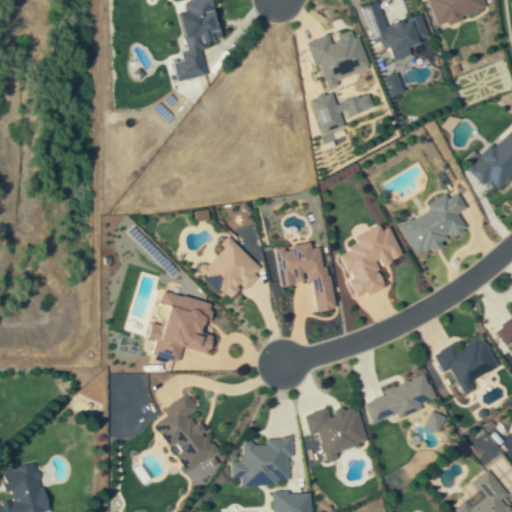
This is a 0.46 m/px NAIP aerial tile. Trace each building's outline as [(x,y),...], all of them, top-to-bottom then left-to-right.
[(206,75),(200,46),(223,41),(214,0),(191,0),(184,1),(186,13),(180,14),(188,50),(180,52),(182,61),(173,63),(177,81),(206,75)] [(427,0),(436,26),(487,10),(483,0),(427,0)] [(361,7),(374,43),(380,41),(383,50),(390,47),(395,61),(413,55),(410,47),(430,40),(421,14),(386,26),(377,1),(361,7)] [(307,44),(314,66),(320,64),(328,89),(341,85),(338,76),(368,67),(358,37),(353,38),(350,29),(307,44)] [(404,93),(398,73),(384,77),(391,97),(404,93)] [(310,100),(323,135),(346,127),(333,92),(310,100)] [(445,133),(455,121),(447,114),(437,125),(445,133)] [(493,189),(511,174),(511,131),(510,129),(463,167),(477,185),(485,179),(493,189)] [(411,256),(437,243),(436,242),(462,228),(454,211),(461,207),(454,192),(444,198),(441,193),(421,204),(424,209),(394,224),(411,256)] [(334,256),(351,298),(381,286),(372,266),(398,255),(386,227),(376,231),(374,226),(341,240),(345,251),(334,256)] [(220,248),(197,272),(207,281),(205,282),(224,299),(235,286),(240,290),(259,270),(222,237),(215,244),(220,248)] [(275,286),(306,281),(311,312),(329,309),(318,241),(282,247),(269,249),(275,286)] [(207,304),(159,291),(155,307),(159,308),(152,336),(151,336),(146,353),(172,360),(176,347),(202,353),(207,335),(200,333),(207,304)] [(511,346),(511,300),(504,306),(510,316),(490,330),(501,346),(508,341),(511,346)] [(428,355),(437,372),(445,368),(459,395),(470,389),(465,381),(494,365),(477,335),(451,349),(448,344),(428,355)] [(430,398),(421,373),(378,389),(380,395),(360,403),(367,423),(392,414),(394,418),(418,409),(416,404),(430,398)] [(182,472),(213,454),(195,422),(190,425),(184,414),(192,410),(182,393),(158,407),(163,415),(151,423),(165,447),(167,446),(182,472)] [(362,442),(352,406),(339,409),(337,405),(325,408),(324,408),(299,415),(305,435),(313,432),(321,462),(334,458),(332,450),(362,442)] [(420,427),(433,433),(442,413),(429,407),(420,427)] [(286,478),(284,458),(289,457),(287,439),(235,445),(237,460),(226,461),(227,477),(237,476),(238,481),(254,480),(254,482),(286,478)] [(0,511),(18,511),(29,511),(36,510),(45,510),(39,492),(40,487),(31,461),(0,471),(0,488),(0,489),(0,511)] [(473,491),(452,508),(455,511),(506,511),(504,509),(496,500),(503,494),(483,470),(466,483),(473,491)]
